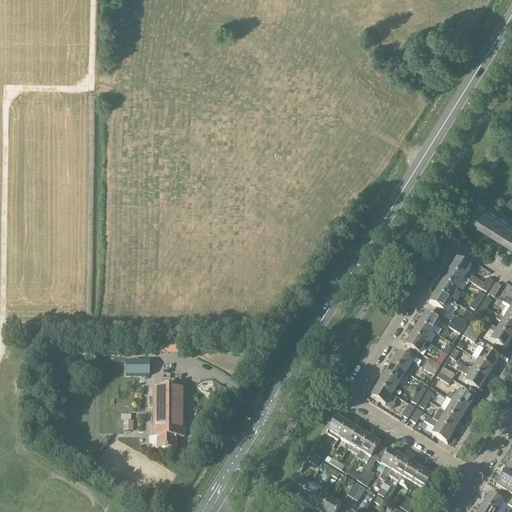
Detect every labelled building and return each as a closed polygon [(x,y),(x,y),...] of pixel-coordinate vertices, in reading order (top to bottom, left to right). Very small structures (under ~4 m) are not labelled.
[(480,227),(490,211),(478,203),(468,220),(480,227)] [(491,234),(501,218),(490,211),(480,227),(491,234)] [(503,241),(511,226),(511,224),(501,218),(491,234),(503,241)] [(511,246),(511,226),(503,241),(511,246)] [(456,260),(449,271),(464,280),(468,283),(486,293),(493,282),(487,279),(484,285),(467,275),(470,269),(456,260)] [(449,271),(443,282),(457,291),(462,283),(466,286),(468,283),(464,280),(449,271)] [(450,301),(457,291),(443,282),(436,293),(450,301)] [(488,295),(489,295),(494,298),(501,287),(495,284),(488,295)] [(436,293),(429,304),(443,312),(448,305),(453,308),(455,304),(450,301),(436,293)] [(479,304),(484,297),(479,294),(474,301),(479,304)] [(482,306),(486,309),(491,301),(486,298),(482,306)] [(511,309),(511,302),(505,298),(502,303),(511,309)] [(474,312),(479,304),(474,301),(470,309),(474,312)] [(482,316),(486,309),(482,306),(477,313),(482,316)] [(507,307),(503,312),(507,315),(504,320),(511,324),(511,309),(507,307)] [(419,324),(433,333),(440,322),(426,313),(419,324)] [(497,330),(511,339),(511,338),(511,324),(504,320),(498,316),(495,320),(502,324),(497,330)] [(466,325),(454,318),(451,323),(463,331),(466,325)] [(460,336),(463,331),(451,323),(448,328),(460,336)] [(426,344),(433,333),(419,324),(412,335),(426,344)] [(465,332),(477,340),(481,334),(469,327),(465,332)] [(505,350),(511,339),(497,330),(491,342),(505,350)] [(474,345),(477,340),(465,332),(462,337),(474,345)] [(412,335),(405,346),(419,355),(423,349),(430,352),(433,348),(426,344),(412,335)] [(180,343),(156,343),(156,351),(180,351),(180,343)] [(447,357),(451,349),(447,346),(442,354),(447,357)] [(478,361),(492,370),(499,359),(485,350),(478,361)] [(449,358),(452,360),(454,361),(459,354),(454,351),(449,358)] [(391,365),(405,374),(412,363),(398,354),(391,365)] [(437,372),(440,367),(428,359),(425,365),(437,372)] [(486,381),(492,370),(478,361),(472,372),(486,381)] [(125,362),(125,377),(149,376),(149,362),(125,362)] [(391,365),(384,376),(398,385),(403,378),(406,380),(408,376),(405,374),(391,365)] [(434,377),(437,372),(425,365),(422,370),(434,377)] [(465,383),(479,392),(486,381),(472,372),(471,372),(464,368),(461,373),(468,378),(465,383)] [(455,376),(446,371),(443,369),(440,374),(452,381),(455,376)] [(449,386),(452,381),(440,374),(436,379),(449,386)] [(392,395),(398,385),(384,376),(378,387),(392,395)] [(385,406),(392,395),(378,387),(371,398),(385,406)] [(184,388),(183,388),(153,388),(154,388),(154,437),(153,437),(153,438),(157,438),(157,450),(176,450),(176,438),(184,438),(184,389),(184,388)] [(421,398),(425,391),(421,388),(416,395),(421,398)] [(423,400),(428,403),(433,395),(428,392),(423,400)] [(446,399),(452,403),(466,412),(473,401),(459,392),(455,398),(449,394),(446,399)] [(416,406),(421,398),(416,395),(411,403),(416,406)] [(423,411),(428,403),(423,400),(419,408),(423,411)] [(460,422),(466,412),(452,403),(446,414),(460,422)] [(407,420),(414,409),(408,406),(402,417),(407,420)] [(460,422),(446,414),(439,409),(432,420),(453,433),(460,422)] [(415,425),(422,415),(422,414),(417,411),(410,422),(415,425)] [(432,420),(431,420),(427,417),(424,423),(435,430),(432,436),(446,444),(453,433),(432,420)] [(337,442),(347,425),(337,418),(326,435),(337,442)] [(133,422),(123,422),(123,432),(133,432),(133,422)] [(349,446),(358,432),(347,425),(337,442),(339,439),(349,446)] [(360,452),(368,438),(358,432),(349,446),(360,452)] [(402,439),(410,442),(412,438),(405,434),(402,439)] [(380,445),(368,438),(360,452),(356,459),(361,462),(365,455),(375,462),(384,449),(379,446),(380,445)] [(387,478),(400,458),(389,451),(384,449),(375,462),(386,469),(382,475),(387,478)] [(327,457),(323,454),(317,450),(313,455),(324,462),(327,457)] [(332,460),(327,457),(324,462),(335,469),(338,463),(332,460)] [(315,467),(318,462),(312,458),(309,463),(315,467)] [(400,481),(410,464),(400,458),(387,478),(398,484),(400,481)] [(335,469),(341,472),(344,467),(338,463),(335,469)] [(511,474),(511,463),(508,467),(505,466),(503,469),(511,474)] [(412,485),(421,471),(410,464),(400,481),(410,488),(412,485)] [(330,476),(333,471),(327,467),(324,472),(330,476)] [(361,485),(369,472),(364,469),(356,482),(361,485)] [(511,485),(511,474),(503,469),(501,473),(504,474),(501,479),(511,485)] [(336,480),(340,475),(333,471),(330,476),(336,480)] [(421,495),(423,492),(432,478),(421,471),(412,485),(410,488),(421,495)] [(361,485),(366,488),(374,476),(369,472),(361,485)] [(511,485),(501,479),(498,483),(496,481),(493,485),(511,496),(511,485)] [(300,501),(308,487),(298,481),(289,495),(300,501)] [(352,500),(360,487),(355,484),(347,497),(352,500)] [(310,508),(319,494),(308,487),(300,501),(310,508)] [(352,500),(357,503),(365,491),(360,487),(352,500)] [(377,495),(383,499),(387,493),(380,490),(377,495)] [(316,511),(322,511),(330,501),(319,494),(310,508),(316,511)] [(483,506),(492,511),(498,511),(504,504),(489,495),(483,506)] [(379,506),(382,501),(375,497),(372,502),(379,506)] [(412,509),(415,504),(403,497),(400,502),(412,509)] [(330,501),(322,511),(337,511),(341,507),(330,501)] [(404,511),(410,511),(412,509),(400,502),(397,507),(404,511)]
